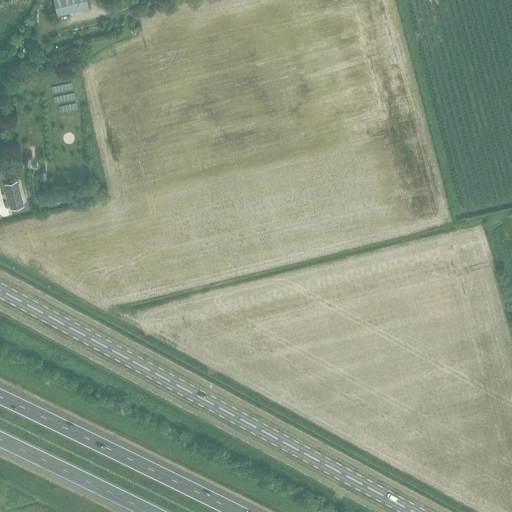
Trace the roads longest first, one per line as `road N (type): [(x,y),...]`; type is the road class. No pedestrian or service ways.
road 1 (primary): [(418,511),(0,286)]
road 2 (motorway): [(242,511),(0,397)]
road 3 (motorway): [(0,437),(152,511)]
